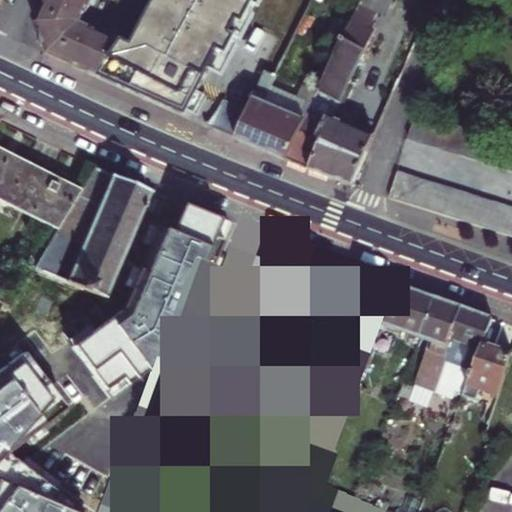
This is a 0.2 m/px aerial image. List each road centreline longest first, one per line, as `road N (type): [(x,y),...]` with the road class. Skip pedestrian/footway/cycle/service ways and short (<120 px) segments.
road 1 (secondary): [(358,223),(0,70)]
road 2 (residential): [(451,0),(358,223)]
road 3 (secondary): [(511,279),(358,223)]
road 4 (unknown): [(173,150),(205,82),(223,0)]
